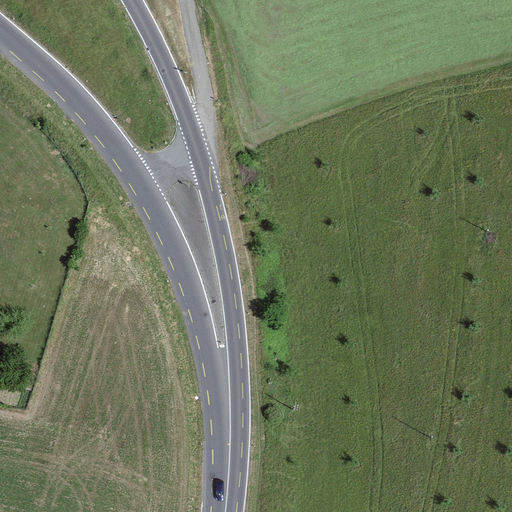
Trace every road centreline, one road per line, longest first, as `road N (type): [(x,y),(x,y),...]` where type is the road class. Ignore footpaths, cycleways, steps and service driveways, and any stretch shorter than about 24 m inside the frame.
road 1 (secondary): [(230,416),(236,340),(229,280),(198,150)]
road 2 (secondary): [(139,183),(174,250),(230,416)]
road 3 (secondary): [(0,31),(78,102),(139,183)]
road 4 (secondary): [(198,150),(132,0)]
road 5 (track): [(186,0),(203,95),(198,150)]
